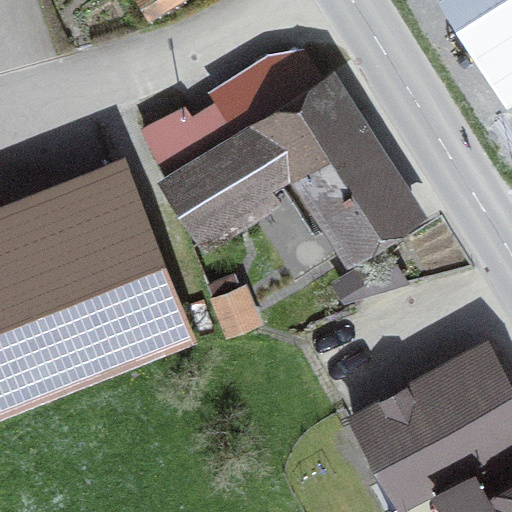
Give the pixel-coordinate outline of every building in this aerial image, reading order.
[(88,0),(99,36),(129,27),(120,0),(88,0)] [(139,0),(150,18),(180,0),(139,0)] [(511,0),(456,0),(505,77),(511,72),(511,0)] [(291,198),(283,203),(270,183),(290,170),(342,252),(407,210),(322,77),(279,103),(266,82),(222,109),(217,101),(191,117),(185,107),(143,129),(205,234),(249,209),(286,266),(320,244),(291,198)] [(125,192),(0,241),(0,397),(177,328),(125,192)] [(385,251),(340,277),(350,300),(400,283),(385,251)] [(226,325),(253,311),(242,289),(215,303),(226,325)] [(404,504),(468,469),(511,444),(511,394),(484,345),(354,418),(402,505),(404,504)] [(468,469),(404,504),(408,511),(511,511),(511,489),(488,504),(468,469)]
